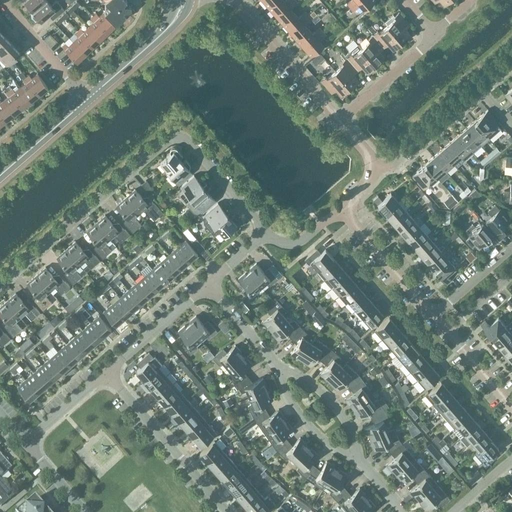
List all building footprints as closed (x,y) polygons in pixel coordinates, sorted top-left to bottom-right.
[(25,0),(24,1),(33,11),(45,0),(25,0)] [(46,0),(45,0),(33,11),(41,21),(51,12),(55,17),(64,10),(57,1),(51,6),(46,0)] [(110,6),(104,12),(116,24),(126,14),(124,12),(124,10),(129,11),(130,10),(131,9),(131,8),(131,7),(131,6),(130,6),(130,5),(129,5),(124,5),(124,2),(126,0),(105,0),(110,6)] [(276,0),(268,8),(275,16),(292,0),(285,0),(285,1),(284,0),(276,0)] [(292,0),(275,16),(282,24),(295,13),(291,8),(298,2),(296,0),(292,0)] [(358,0),(350,8),(353,11),(360,5),(364,10),(376,0),(358,0)] [(67,11),(70,14),(79,4),(76,1),(67,11)] [(282,24),(289,32),(309,15),(306,11),(299,17),(295,13),(282,24)] [(65,12),(56,21),(59,24),(68,15),(65,12)] [(96,13),(93,16),(108,31),(116,24),(104,12),(99,17),(96,13)] [(393,15),(384,22),(387,26),(401,42),(410,34),(404,27),(408,23),(399,12),(395,16),(393,15)] [(289,32),(296,40),(309,29),(305,25),(312,19),(309,15),(289,32)] [(94,22),(89,27),(100,39),(108,31),(93,16),(90,19),(94,22)] [(378,31),(373,35),(382,46),(387,42),(393,49),(401,42),(387,26),(379,33),(378,31)] [(81,28),(78,31),(93,46),(100,39),(89,27),(84,32),(81,28)] [(296,40),(303,48),(323,31),(320,28),(313,34),(309,29),(296,40)] [(78,37),(73,42),(85,54),(93,46),(78,31),(75,34),(78,37)] [(323,31),(303,48),(311,57),(323,46),(319,41),(326,35),(323,31)] [(370,41),(361,48),(375,64),(384,57),(378,50),(382,46),(373,35),(368,39),(370,41)] [(0,41),(0,56),(12,44),(5,37),(0,41)] [(85,54),(73,42),(68,47),(65,43),(62,47),(77,62),(85,54)] [(12,44),(0,56),(0,59),(6,66),(20,53),(12,44)] [(345,56),(347,58),(356,68),(360,65),(369,74),(373,71),(371,68),(375,64),(361,48),(358,44),(345,56)] [(344,64),(335,71),(349,87),(358,80),(352,72),(356,68),(347,58),(344,60),(342,62),(344,64)] [(349,87),(335,71),(327,78),(325,77),(321,81),(330,91),(334,87),(341,95),(349,87)] [(29,75),(26,78),(39,94),(48,87),(37,74),(32,79),(29,75)] [(25,83),(20,88),(30,101),(39,94),(26,78),(23,80),(25,83)] [(12,88),(9,91),(22,108),(30,101),(20,88),(15,92),(12,88)] [(8,97),(3,101),(13,114),(22,108),(9,91),(6,93),(8,97)] [(0,114),(5,121),(13,114),(3,101),(0,103),(0,114)] [(488,110),(474,122),(489,139),(501,129),(497,125),(499,123),(488,110)] [(474,122),(466,129),(481,146),(489,139),(474,122)] [(458,136),(470,149),(473,153),(481,146),(466,129),(458,136)] [(458,136),(450,143),(461,156),(470,149),(458,136)] [(450,143),(442,150),(453,163),(461,156),(450,143)] [(171,153),(160,163),(167,172),(181,160),(179,158),(182,155),(176,148),(175,147),(174,147),(173,147),(172,147),(171,147),(171,148),(170,148),(170,149),(170,150),(170,151),(170,152),(171,152),(171,153)] [(494,152),(490,156),(492,159),(497,155),(500,152),(497,149),(494,152)] [(442,150),(434,157),(445,170),(453,163),(442,150)] [(485,159),(482,162),(485,165),(488,162),(492,159),(490,156),(485,159)] [(434,157),(425,164),(437,177),(445,170),(434,157)] [(181,160),(167,172),(178,185),(192,173),(188,169),(189,168),(189,167),(190,166),(190,165),(190,164),(189,163),(186,159),(183,162),(181,160)] [(437,177),(425,164),(412,176),(423,189),(437,177)] [(179,194),(179,195),(179,196),(179,197),(180,197),(186,204),(205,188),(203,186),(206,183),(203,179),(202,178),(201,178),(200,178),(199,178),(198,178),(197,179),(194,175),(180,187),(182,189),(180,191),(180,192),(179,192),(179,193),(179,194)] [(145,180),(141,184),(149,194),(154,190),(145,180)] [(484,183),(478,188),(481,192),(483,192),(488,187),(484,183)] [(503,201),(510,201),(509,202),(511,202),(511,183),(510,191),(504,191),(503,201)] [(205,188),(186,204),(193,213),(194,213),(195,214),(196,214),(197,214),(198,214),(198,213),(199,213),(201,211),(202,213),(216,201),(212,196),(213,196),(213,195),(214,194),(214,193),(214,192),(214,191),(213,191),(210,187),(207,190),(205,188)] [(135,189),(126,197),(139,213),(144,209),(154,221),(163,213),(148,196),(144,200),(135,189)] [(475,189),(464,199),(468,203),(479,193),(475,189)] [(373,200),(385,214),(398,202),(391,193),(382,201),(378,196),(373,200)] [(453,196),(445,203),(450,209),(458,202),(453,196)] [(139,213),(126,197),(116,205),(127,217),(122,221),(132,232),(141,225),(135,217),(139,213)] [(163,200),(159,204),(163,209),(167,205),(163,200)] [(385,214),(392,222),(405,210),(398,202),(385,214)] [(218,203),(204,215),(215,227),(229,216),(227,214),(230,211),(226,206),(225,205),(224,205),(223,205),(222,206),(221,206),(221,207),(218,203)] [(499,210),(495,205),(488,211),(492,216),(486,221),(501,239),(506,235),(500,228),(510,220),(500,209),(499,210)] [(392,222),(399,230),(412,218),(405,210),(392,222)] [(105,215),(96,223),(109,239),(114,235),(120,243),(129,235),(125,229),(120,233),(105,215)] [(215,228),(210,232),(214,236),(219,232),(223,236),(234,227),(235,228),(236,228),(237,228),(238,228),(239,227),(240,226),(241,225),(241,224),(241,223),(240,222),(240,221),(234,215),(231,218),(229,216),(215,227),(215,228)] [(399,230),(406,238),(420,226),(412,218),(399,230)] [(109,239),(96,223),(86,231),(96,242),(91,246),(102,258),(111,251),(105,243),(109,239)] [(469,236),(465,240),(472,247),(475,244),(478,247),(488,239),(493,245),(498,241),(483,224),(477,229),(473,224),(466,231),(470,235),(469,236)] [(406,238),(413,246),(427,235),(420,226),(406,238)] [(454,231),(449,236),(453,240),(455,238),(458,236),(454,231)] [(168,236),(166,233),(158,240),(160,243),(168,236)] [(413,246),(420,254),(434,243),(427,235),(413,246)] [(191,242),(200,252),(204,248),(196,238),(191,242)] [(185,240),(177,248),(189,262),(197,254),(185,240)] [(75,241),(66,249),(80,265),(84,261),(91,269),(99,261),(95,255),(90,259),(75,241)] [(420,254),(427,262),(441,251),(434,243),(420,254)] [(138,244),(133,248),(137,252),(142,248),(138,244)] [(177,248),(169,255),(181,269),(189,262),(177,248)] [(427,262),(435,271),(448,259),(451,256),(444,248),(441,251),(427,262)] [(80,265),(66,249),(57,257),(72,275),(68,279),(72,284),(81,277),(75,269),(80,265)] [(307,258),(304,260),(309,265),(309,264),(316,272),(333,258),(326,249),(321,254),(317,249),(307,258)] [(471,251),(467,255),(471,260),(475,256),(471,251)] [(169,255),(161,262),(173,276),(181,269),(169,255)] [(316,272),(324,280),(340,266),(333,258),(316,272)] [(448,259),(435,271),(446,284),(451,280),(447,275),(455,268),(448,259)] [(161,262),(152,269),(165,283),(173,276),(161,262)] [(251,270),(248,272),(261,287),(265,283),(270,286),(278,279),(269,269),(265,273),(256,263),(250,269),(251,270)] [(324,280),(331,289),(347,274),(340,266),(324,280)] [(45,267),(36,275),(50,291),(55,287),(61,294),(70,287),(65,281),(61,285),(45,267)] [(152,269),(144,276),(156,290),(165,283),(152,269)] [(261,287),(248,272),(246,274),(245,273),(238,279),(247,289),(242,293),(250,302),(258,295),(256,291),(261,287)] [(331,289),(338,297),(354,282),(347,274),(331,289)] [(50,291),(36,275),(27,283),(42,301),(38,305),(43,310),(51,302),(45,295),(50,291)] [(144,276),(136,283),(148,297),(156,290),(144,276)] [(345,305),(349,302),(362,291),(354,282),(338,297),(345,305)] [(109,283),(100,290),(103,293),(111,286),(109,283)] [(136,283),(128,290),(140,304),(148,297),(136,283)] [(128,290),(120,297),(132,311),(140,304),(128,290)] [(349,302),(356,310),(369,299),(362,291),(349,302)] [(15,293),(6,301),(20,317),(25,313),(31,320),(40,313),(35,307),(31,311),(15,293)] [(79,295),(72,302),(76,306),(84,300),(79,295)] [(120,297),(112,304),(124,318),(132,311),(120,297)] [(356,310),(363,318),(376,307),(369,299),(356,310)] [(20,317),(6,301),(0,306),(0,312),(12,327),(8,331),(13,336),(22,328),(15,321),(20,317)] [(244,312),(245,313),(249,309),(242,301),(238,305),(240,308),(244,312)] [(269,328),(271,330),(285,317),(281,313),(284,308),(277,301),(268,309),(272,313),(262,322),(268,329),(269,328)] [(124,318),(112,304),(103,312),(116,326),(124,318)] [(376,307),(363,318),(371,327),(383,316),(376,307)] [(56,315),(49,321),(54,326),(61,320),(56,315)] [(99,315),(90,323),(103,337),(111,329),(99,315)] [(217,315),(212,320),(215,323),(221,319),(217,315)] [(190,323),(188,325),(200,339),(205,335),(209,338),(217,331),(209,322),(204,326),(196,316),(189,322),(190,323)] [(287,331),(292,337),(301,328),(294,320),(289,322),(285,317),(271,330),(273,332),(272,333),(277,340),(287,331)] [(481,324),(493,338),(506,326),(499,317),(490,325),(486,320),(481,324)] [(374,331),(381,340),(396,326),(389,318),(374,331)] [(90,323),(82,330),(94,344),(103,337),(90,323)] [(500,346),(511,334),(511,325),(510,323),(506,326),(493,338),(500,346)] [(200,339),(188,325),(185,327),(184,326),(178,332),(186,341),(182,345),(190,355),(198,348),(196,343),(200,339)] [(381,340),(389,348),(403,334),(396,326),(381,340)] [(352,327),(348,330),(353,335),(357,340),(360,337),(356,332),(352,327)] [(45,334),(40,328),(37,332),(41,337),(45,334)] [(299,357),(301,359),(311,343),(307,340),(308,335),(301,328),(292,337),(297,343),(290,354),(298,359),(299,357)] [(82,330),(74,337),(86,351),(94,344),(82,330)] [(0,335),(0,345),(1,346),(10,339),(5,333),(1,337),(0,335)] [(389,348),(386,350),(387,352),(390,352),(391,351),(396,356),(411,343),(403,334),(389,348)] [(511,334),(500,346),(507,354),(511,349),(511,334)] [(74,337),(66,344),(78,358),(86,351),(74,337)] [(30,338),(21,347),(25,352),(35,343),(30,338)] [(311,343),(301,359),(304,361),(303,362),(310,367),(317,356),(323,360),(331,350),(321,343),(314,339),(311,343)] [(157,340),(151,346),(155,350),(161,345),(157,340)] [(396,356),(403,364),(418,351),(411,343),(396,356)] [(66,344),(58,351),(70,365),(78,358),(66,344)] [(180,345),(175,349),(179,354),(180,354),(184,350),(180,345)] [(224,363),(227,368),(242,355),(240,353),(241,352),(235,345),(225,354),(221,349),(214,356),(212,358),(219,366),(224,363)] [(20,347),(15,352),(19,357),(24,352),(20,347)] [(327,379),(329,381),(342,367),(339,364),(341,359),(332,350),(331,350),(323,360),(329,364),(320,374),(326,380),(327,379)] [(58,351),(50,358),(62,372),(70,365),(58,351)] [(210,351),(205,355),(209,360),(212,358),(214,356),(210,351)] [(403,364),(410,372),(425,359),(418,351),(403,364)] [(143,381),(160,366),(162,364),(155,356),(153,358),(148,353),(136,363),(140,368),(135,372),(143,381)] [(228,377),(235,385),(246,378),(241,372),(251,363),(245,357),(244,358),(242,355),(227,368),(231,372),(228,377)] [(50,358),(41,365),(54,379),(62,372),(50,358)] [(410,372),(417,380),(432,367),(425,359),(410,372)] [(342,367),(329,381),(332,383),(330,384),(337,390),(346,381),(350,386),(360,377),(352,369),(346,363),(342,367)] [(41,365),(33,373),(45,387),(54,379),(41,365)] [(375,365),(370,369),(375,375),(380,371),(377,367),(375,365)] [(143,381),(150,389),(167,374),(160,366),(143,381)] [(432,367),(417,380),(424,389),(439,376),(432,367)] [(33,373),(25,380),(37,394),(45,387),(33,373)] [(150,389),(157,397),(170,386),(174,382),(167,374),(150,389)] [(208,374),(203,378),(207,384),(213,379),(208,374)] [(351,405),(353,408),(368,397),(365,393),(369,388),(361,378),(360,377),(350,386),(355,392),(345,399),(350,406),(351,405)] [(247,392),(249,397),(266,389),(265,387),(266,386),(263,378),(251,383),(246,378),(235,385),(241,393),(247,392)] [(37,394),(25,380),(17,387),(22,393),(29,401),(37,394)] [(157,397),(164,405),(177,394),(181,391),(174,382),(170,386),(157,397)] [(424,396),(432,405),(448,390),(441,382),(424,396)] [(250,412),(253,418),(264,411),(261,405),(273,400),(269,392),(267,392),(266,389),(249,397),(252,403),(247,406),(250,412)] [(432,405),(439,413),(455,398),(448,390),(432,405)] [(164,405),(171,413),(184,402),(188,399),(181,391),(177,394),(164,405)] [(369,411),(373,417),(384,410),(377,400),(372,402),(368,397),(353,408),(355,410),(353,411),(358,419),(369,411)] [(439,413),(446,421),(462,407),(455,398),(439,413)] [(171,413),(179,421),(195,407),(188,399),(184,402),(171,413)] [(229,399),(223,402),(226,407),(232,404),(229,399)] [(179,421),(186,430),(202,415),(195,407),(179,421)] [(453,430),(457,426),(470,415),(462,407),(446,421),(453,430)] [(253,418),(265,434),(284,420),(282,418),(283,417),(278,410),(268,417),(264,411),(253,418)] [(369,436),(371,439),(388,432),(386,426),(390,423),(385,411),(384,410),(373,417),(376,423),(364,429),(368,437),(369,436)] [(186,430),(193,438),(209,423),(202,415),(186,430)] [(457,426),(464,435),(477,423),(470,415),(457,426)] [(265,434),(276,451),(286,442),(282,437),(292,429),(287,422),(286,423),(284,420),(265,434)] [(209,423),(193,438),(200,446),(217,432),(209,423)] [(467,447),(471,443),(484,431),(477,423),(464,435),(459,439),(467,447)] [(246,430),(243,425),(238,428),(242,433),(246,430)] [(226,429),(224,432),(228,436),(230,434),(234,431),(230,426),(226,429)] [(372,442),(370,442),(374,450),(386,445),(391,451),(402,444),(399,440),(394,429),(388,432),(371,439),(372,442)] [(471,443),(478,451),(491,439),(484,431),(471,443)] [(214,441),(199,454),(207,462),(222,449),(226,445),(220,438),(215,442),(214,441)] [(290,457),(294,461),(307,447),(305,445),(306,444),(300,438),(291,447),(286,442),(276,451),(286,460),(290,457)] [(439,442),(436,445),(440,449),(443,447),(446,444),(442,439),(439,442)] [(491,439),(478,451),(474,455),(485,468),(498,457),(494,452),(498,448),(491,439)] [(430,443),(425,448),(428,452),(434,447),(430,443)] [(393,470),(395,473),(414,457),(402,444),(391,451),(396,456),(386,465),(392,472),(393,470)] [(296,470),(305,479),(314,468),(308,464),(317,454),(311,448),(310,449),(307,447),(294,461),(299,465),(296,470)] [(207,462),(214,471),(229,458),(222,449),(207,462)] [(441,464),(445,460),(442,456),(437,460),(441,464)] [(412,474),(415,479),(425,470),(414,457),(395,473),(397,475),(396,476),(402,483),(412,474)] [(214,471),(221,479),(236,466),(229,458),(214,471)] [(4,460),(0,463),(0,488),(1,489),(6,496),(12,492),(6,485),(3,481),(0,478),(0,477),(3,475),(11,468),(4,460)] [(320,482),(326,485),(336,469),(333,468),(334,466),(326,462),(319,473),(314,468),(305,479),(306,479),(316,486),(320,482)] [(221,479),(228,487),(243,474),(236,466),(221,479)] [(329,494),(336,501),(344,491),(339,485),(346,474),(339,470),(338,471),(336,469),(326,485),(331,488),(329,494)] [(416,497),(418,500),(437,484),(425,470),(415,479),(419,483),(409,492),(415,498),(416,497)] [(228,487),(235,495),(250,482),(243,474),(228,487)] [(471,476),(467,480),(471,484),(471,485),(475,481),(471,476)] [(235,495),(242,503),(257,490),(250,482),(235,495)] [(437,484),(418,500),(420,502),(419,503),(425,510),(435,501),(439,506),(440,505),(442,507),(450,500),(449,498),(442,490),(437,484)] [(336,501),(345,511),(350,511),(366,498),(364,496),(365,495),(359,488),(349,497),(344,491),(336,501)] [(242,503),(249,511),(264,499),(257,490),(242,503)] [(1,501),(0,501),(0,505),(1,506),(2,506),(9,499),(6,496),(1,501)] [(264,499),(249,511),(266,511),(275,505),(267,496),(264,499)] [(350,511),(368,511),(375,506),(369,500),(368,501),(366,498),(350,511)] [(35,500),(35,499),(34,500),(20,511),(46,511),(51,508),(47,503),(42,508),(35,500)]
